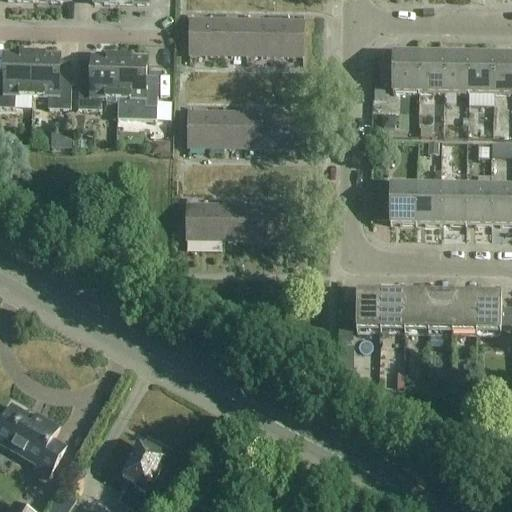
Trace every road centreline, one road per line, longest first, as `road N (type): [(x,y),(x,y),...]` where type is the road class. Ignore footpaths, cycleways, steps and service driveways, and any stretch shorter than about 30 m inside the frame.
road 1 (secondary): [(437,511),(0,273)]
road 2 (residential): [(511,265),(364,264),(351,255),(353,24)]
road 3 (residential): [(165,39),(0,34)]
road 4 (residential): [(511,26),(353,24)]
